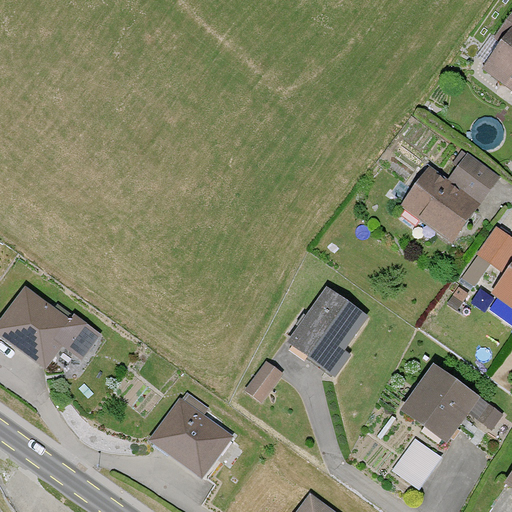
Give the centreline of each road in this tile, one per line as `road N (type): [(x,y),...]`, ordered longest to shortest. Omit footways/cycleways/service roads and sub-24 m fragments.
road 1 (residential): [(303,385),(328,443),(372,495),(399,511)]
road 2 (secondary): [(0,428),(116,511)]
